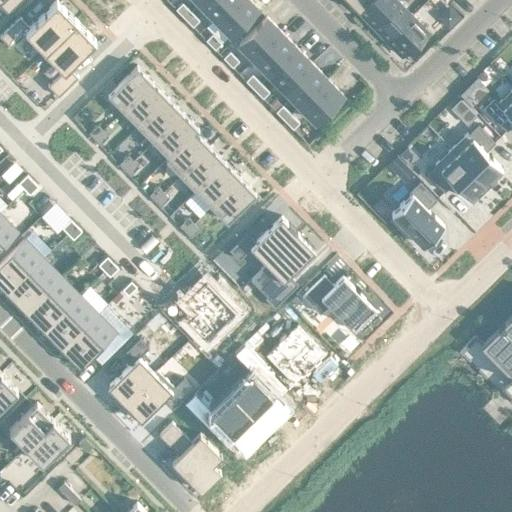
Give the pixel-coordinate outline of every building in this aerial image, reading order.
[(0,0),(0,1),(6,8),(14,0),(0,0)] [(16,10),(0,25),(0,33),(7,41),(23,25),(41,44),(73,13),(59,0),(46,0),(26,20),(16,10)] [(174,0),(172,2),(181,11),(187,5),(181,0),(174,0)] [(222,0),(199,0),(211,11),(222,0)] [(254,1),(253,0),(222,0),(211,11),(227,28),(254,1)] [(359,0),(355,4),(369,19),(388,0),(359,0)] [(388,0),(369,19),(383,34),(409,8),(401,0),(388,0)] [(187,5),(181,11),(189,20),(195,14),(187,5)] [(409,8),(383,34),(398,49),(424,23),(409,8)] [(235,36),(251,52),(278,25),(262,9),(235,36)] [(73,13),(41,44),(59,63),(44,78),(55,90),(75,70),(65,60),(92,33),(73,13)] [(278,25),(251,52),(266,68),(293,41),(278,25)] [(209,27),(203,34),(211,43),(218,37),(209,27)] [(266,68),(281,83),(308,56),(293,41),(266,68)] [(220,51),(228,60),(235,54),(226,45),(220,51)] [(281,83),(296,99),(324,72),(308,56),(281,83)] [(119,103),(149,74),(133,59),(104,87),(119,103)] [(242,74),(250,83),(257,77),(248,68),(242,74)] [(472,71),(456,87),(467,98),(483,83),(472,71)] [(324,72),(296,99),(312,115),(339,88),(324,72)] [(149,74),(119,103),(135,119),(164,90),(149,74)] [(257,77),(250,83),(259,91),(265,85),(257,77)] [(490,91),(479,101),(503,124),(511,116),(511,83),(509,81),(494,95),(490,91)] [(179,105),(164,90),(135,119),(150,134),(179,105)] [(445,103),(461,120),(472,110),(455,93),(445,103)] [(284,110),(287,107),(278,99),(272,105),(281,114),(284,110)] [(179,105),(150,134),(164,149),(161,152),(162,152),(194,121),(179,105)] [(295,116),(287,107),(284,110),(281,114),(289,122),(295,116)] [(85,126),(90,132),(99,123),(94,118),(85,126)] [(463,126),(447,142),(483,177),(487,174),(486,173),(499,161),(482,144),(491,136),(473,118),(464,127),(463,126)] [(162,152),(177,168),(206,139),(193,125),(195,122),(194,121),(162,152)] [(99,123),(90,132),(96,138),(105,129),(99,123)] [(206,139),(177,168),(192,183),(221,154),(206,139)] [(404,139),(396,148),(405,158),(414,149),(404,139)] [(432,158),(423,167),(441,185),(450,176),(466,193),(473,186),(474,187),(483,177),(447,142),(431,157),(432,158)] [(121,163),(129,154),(124,148),(115,157),(121,163)] [(135,160),(129,154),(121,163),(126,169),(135,160)] [(207,199),(236,170),(221,154),(192,183),(207,199)] [(23,168),(15,176),(20,182),(29,173),(23,168)] [(236,170),(207,199),(223,215),(252,186),(236,170)] [(29,173),(20,182),(26,187),(34,179),(29,173)] [(406,188),(387,206),(420,239),(440,218),(424,201),(433,192),(415,174),(404,186),(406,188)] [(145,188),(151,194),(160,185),(154,179),(145,188)] [(160,185),(151,194),(156,199),(165,191),(160,185)] [(243,225),(225,243),(235,253),(247,241),(262,256),(263,257),(294,226),(293,225),(294,224),(285,216),(278,209),(252,234),(243,225)] [(0,210),(0,239),(14,225),(0,210)] [(181,225),(190,216),(184,210),(175,219),(181,225)] [(67,212),(58,221),(64,226),(72,218),(67,212)] [(195,222),(190,216),(181,225),(187,230),(195,222)] [(72,218),(64,226),(69,232),(78,224),(72,218)] [(257,263),(247,273),(263,289),(261,291),(271,301),(294,278),(285,269),(311,243),(294,226),(263,257),(262,256),(257,262),(257,263)] [(20,231),(0,250),(0,282),(3,286),(39,251),(20,231)] [(103,250),(95,258),(100,264),(109,255),(103,250)] [(39,251),(3,286),(21,304),(57,269),(39,251)] [(109,255),(100,264),(106,269),(114,261),(109,255)] [(320,268),(298,289),(316,307),(325,298),(351,324),(372,303),(339,269),(330,278),(320,268)] [(57,269),(21,304),(39,323),(75,288),(57,269)] [(202,272),(181,293),(192,305),(183,314),(203,334),(233,304),(202,272)] [(127,274),(119,282),(124,288),(132,280),(127,274)] [(75,288),(39,323),(58,341),(93,307),(75,288)] [(511,372),(511,304),(500,316),(499,315),(494,320),(495,322),(478,338),(506,367),(504,368),(508,372),(509,374),(511,372)] [(93,307),(58,341),(76,361),(112,326),(93,307)] [(294,317),(265,345),(290,371),(299,362),(302,365),(322,346),(294,317)] [(126,357),(103,380),(120,397),(151,366),(136,350),(145,341),(135,330),(117,348),(126,357)] [(248,364),(228,384),(261,418),(282,398),(257,372),(266,363),(240,337),(231,347),(248,364)] [(151,366),(120,397),(121,398),(121,399),(129,408),(130,407),(137,414),(160,392),(169,401),(189,380),(179,370),(170,379),(154,363),(151,366)] [(0,368),(0,395),(14,382),(0,368)] [(191,386),(180,396),(206,422),(215,413),(240,439),(261,418),(228,384),(208,403),(191,386)] [(22,439),(49,412),(33,395),(5,422),(22,439)] [(66,429),(49,412),(22,439),(38,456),(66,429)] [(168,415),(155,427),(175,447),(168,454),(197,484),(217,465),(209,457),(218,448),(196,426),(188,435),(168,415)] [(80,430),(75,436),(83,444),(89,439),(80,430)] [(60,475),(54,481),(63,489),(68,484),(60,475)] [(68,484),(63,489),(71,498),(77,492),(68,484)] [(117,510),(119,511),(149,511),(133,495),(117,510)]
